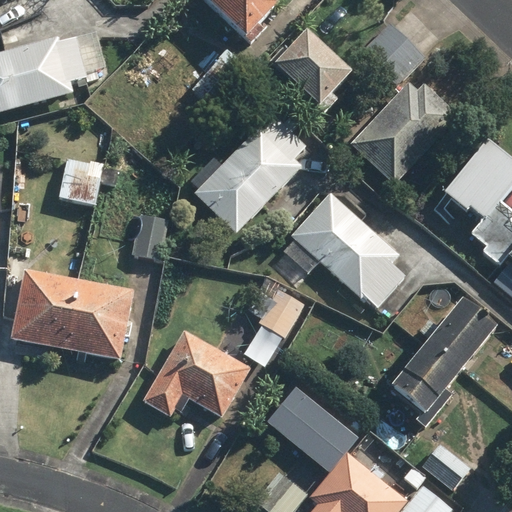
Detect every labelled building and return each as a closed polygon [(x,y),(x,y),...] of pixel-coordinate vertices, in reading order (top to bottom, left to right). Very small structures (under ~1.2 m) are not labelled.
[(269,0),(200,0),(200,1),(249,47),(282,12),(269,0)] [(388,26),(361,57),(398,89),(425,58),(388,26)] [(308,37),(277,69),(325,115),(356,82),(308,37)] [(0,60),(0,119),(76,99),(61,44),(0,60)] [(358,152),(398,190),(459,124),(419,87),(358,152)] [(194,195),(237,239),(304,173),(260,129),(194,195)] [(511,166),(489,147),(446,199),(484,231),(511,196),(511,166)] [(71,165),(62,200),(99,210),(108,174),(71,165)] [(328,198),(291,242),(373,311),(410,268),(328,198)] [(141,219),(133,259),(162,264),(170,224),(141,219)] [(511,269),(508,266),(492,285),(511,301),(511,269)] [(29,274),(14,343),(122,366),(136,298),(29,274)] [(258,325),(286,343),(306,310),(278,293),(258,325)] [(466,305),(392,391),(428,422),(502,336),(466,305)] [(173,426),(189,402),(222,420),(249,371),(184,336),(157,384),(143,405),(173,426)] [(298,390),(268,428),(330,476),(359,438),(298,390)] [(437,448),(423,470),(456,491),(471,469),(437,448)] [(300,511),(309,502),(326,478),(298,457),(259,508),(263,511),(300,511)] [(399,511),(406,503),(352,463),(314,511),(399,511)] [(415,511),(450,511),(429,495),(415,511)]
